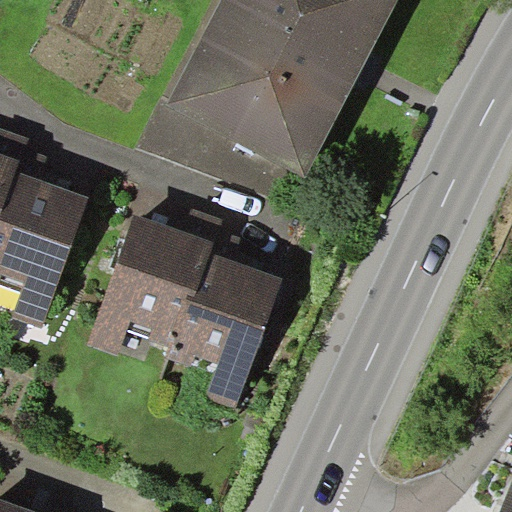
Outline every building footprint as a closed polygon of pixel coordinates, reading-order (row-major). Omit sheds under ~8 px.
[(400,0),(223,0),(172,109),(317,177),(400,0)] [(21,168),(0,160),(0,299),(46,315),(81,208),(15,186),(21,168)] [(293,274),(131,221),(89,347),(251,401),(293,274)] [(511,511),(511,477),(498,511),(511,511)] [(46,511),(0,498),(0,511),(46,511)]
